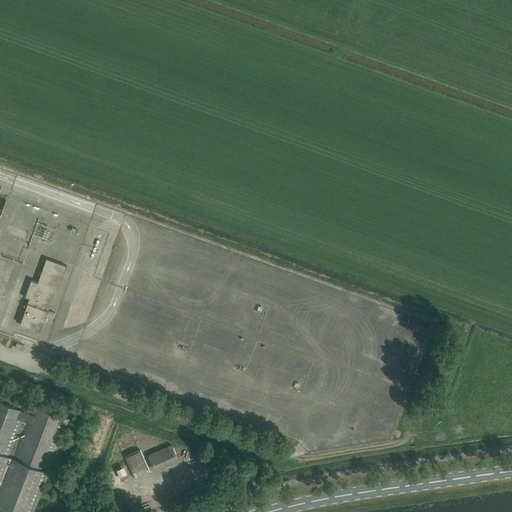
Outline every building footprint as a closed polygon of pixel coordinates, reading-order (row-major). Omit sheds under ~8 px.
[(66,266),(46,259),(36,286),(34,286),(20,323),(40,331),(55,291),(57,291),(66,266)] [(0,505),(16,511),(32,511),(68,420),(69,420),(69,419),(30,404),(27,411),(0,400),(0,505)] [(176,460),(170,446),(147,457),(153,471),(176,460)] [(122,476),(130,473),(127,466),(119,469),(122,476)] [(127,511),(121,495),(111,499),(116,511),(127,511)]
